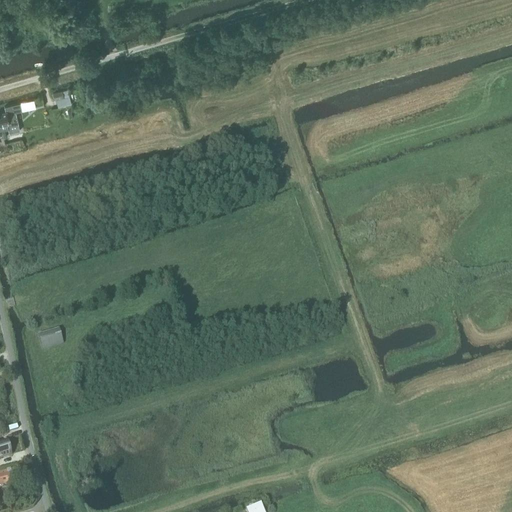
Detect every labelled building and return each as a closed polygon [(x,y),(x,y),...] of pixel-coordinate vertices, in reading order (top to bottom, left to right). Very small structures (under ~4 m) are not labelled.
[(64,98),(63,92),(53,94),(55,100),(64,98)] [(4,107),(5,112),(0,113),(0,131),(1,131),(8,130),(7,127),(18,125),(15,113),(21,111),(20,104),(4,107)] [(60,346),(56,332),(36,338),(40,352),(60,346)] [(0,458),(10,455),(6,442),(0,443),(0,458)] [(0,485),(20,479),(17,467),(0,471),(0,485)] [(264,511),(262,503),(260,504),(247,509),(247,511),(264,511)]
